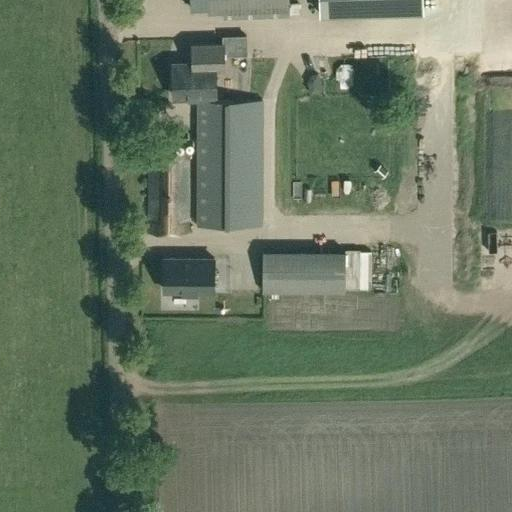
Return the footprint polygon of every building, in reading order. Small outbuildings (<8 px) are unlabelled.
[(190,0),(191,8),(207,7),(208,12),(223,11),(223,17),(289,15),(288,0),(190,0)] [(422,0),(320,0),(321,14),(423,11),(422,0)] [(216,96),(215,69),(225,68),(224,55),(247,54),(246,36),(223,36),(223,43),(192,43),(192,52),(188,52),(188,63),(172,63),(173,96),(216,96)] [(198,99),(197,223),(262,224),(262,100),(198,99)] [(188,231),(189,147),(149,147),(148,231),(188,231)] [(176,289),(226,288),(225,256),(175,257),(176,289)]
